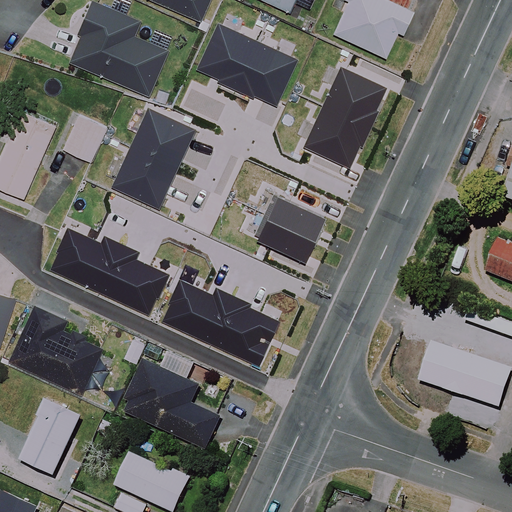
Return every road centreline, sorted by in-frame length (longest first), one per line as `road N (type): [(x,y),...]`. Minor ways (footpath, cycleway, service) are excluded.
road 1 (tertiary): [(501,0),(306,418)]
road 2 (unclassified): [(306,418),(511,490)]
